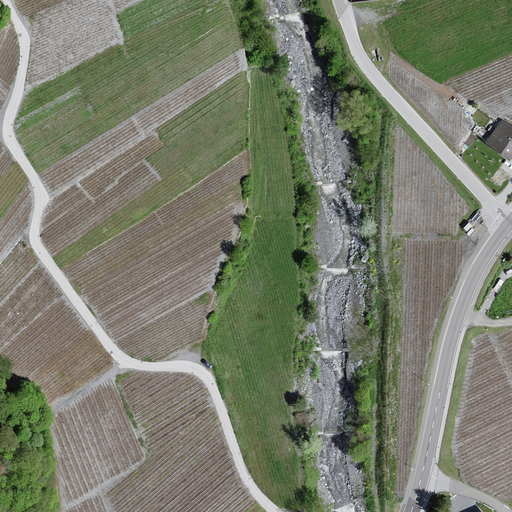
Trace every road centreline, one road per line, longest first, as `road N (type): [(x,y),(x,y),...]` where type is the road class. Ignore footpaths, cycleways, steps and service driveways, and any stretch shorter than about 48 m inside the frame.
road 1 (residential): [(4,0),(24,40),(7,134),(38,189),(36,245),(125,360),(203,374),(241,469),(274,511)]
road 2 (residential): [(339,0),(368,68),(510,222)]
road 3 (secondary): [(422,475),(463,302),(510,222)]
